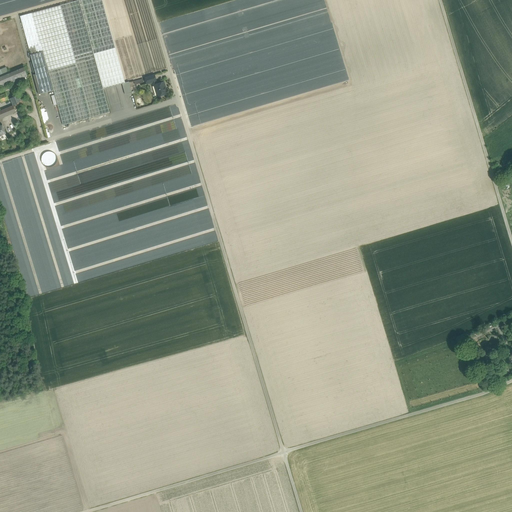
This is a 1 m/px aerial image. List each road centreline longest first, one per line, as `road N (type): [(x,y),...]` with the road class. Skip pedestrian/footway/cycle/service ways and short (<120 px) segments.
road 1 (unclassified): [(149,0),(285,451)]
road 2 (unclassified): [(511,243),(440,0)]
road 3 (unclassified): [(511,380),(285,451)]
road 4 (unclassified): [(285,451),(86,511)]
